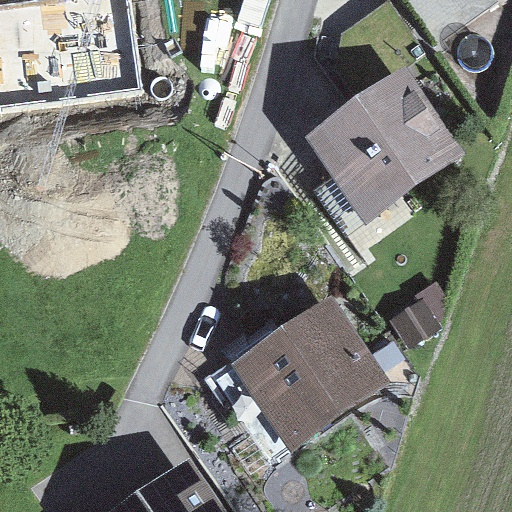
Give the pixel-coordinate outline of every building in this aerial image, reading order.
[(128,0),(46,0),(0,6),(0,105),(141,87),(128,0)] [(336,68),(363,106),(400,78),(429,56),(390,2),(342,36),(336,68)] [(363,106),(305,150),(370,235),(465,163),(400,78),(363,106)] [(425,306),(392,326),(409,353),(442,333),(425,306)] [(388,390),(330,308),(238,373),(295,454),(388,390)] [(137,511),(218,511),(190,474),(137,511)]
